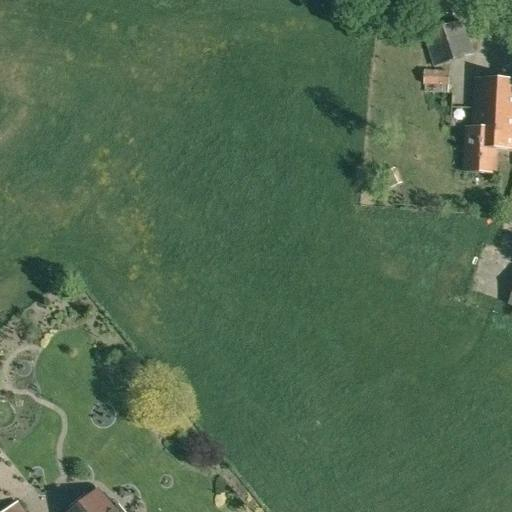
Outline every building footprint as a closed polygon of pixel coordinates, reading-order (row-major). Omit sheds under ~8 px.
[(435,66),(473,54),(462,21),(424,33),(435,66)] [(450,72),(424,71),(424,86),(449,86),(450,72)] [(511,149),(511,79),(475,78),(472,127),(467,127),(465,172),(494,174),(495,149),(511,149)] [(380,175),(387,189),(402,181),(394,167),(380,175)] [(114,511),(98,492),(74,511),(114,511)] [(26,511),(18,501),(4,511),(26,511)]
